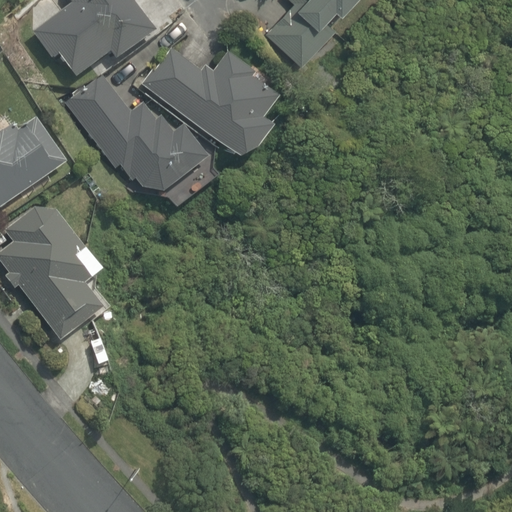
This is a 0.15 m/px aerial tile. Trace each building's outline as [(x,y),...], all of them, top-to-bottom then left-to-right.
[(106,62),(145,31),(120,0),(63,0),(65,2),(25,34),(62,82),(99,53),(106,62)] [(348,0),(285,0),(256,38),(295,69),(348,0)] [(162,49),(135,82),(237,164),(264,130),(252,120),(273,94),(221,53),(200,80),(162,49)] [(95,77),(62,101),(112,172),(118,168),(145,205),(202,164),(176,128),(168,134),(155,115),(144,122),(133,105),(120,114),(95,77)] [(0,201),(57,164),(29,122),(12,132),(9,127),(0,132),(0,201)] [(0,234),(7,244),(0,249),(0,270),(54,347),(106,309),(86,281),(97,273),(43,197),(0,227),(0,234)]
